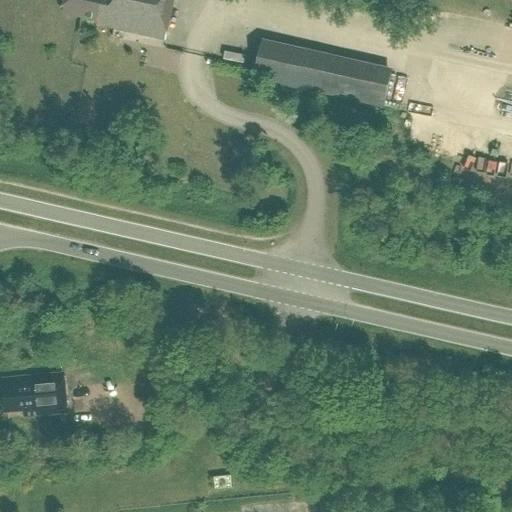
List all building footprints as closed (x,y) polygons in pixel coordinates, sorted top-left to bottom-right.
[(66,0),(64,13),(98,21),(97,25),(132,32),(166,40),(174,0),(66,0)] [(86,33),(81,58),(116,65),(121,40),(86,33)] [(263,39),(261,46),(254,79),(384,108),(392,75),(393,68),(263,39)] [(64,373),(4,379),(4,385),(6,412),(25,410),(25,416),(68,412),(64,373)] [(232,487),(231,476),(215,477),(216,489),(232,487)]
